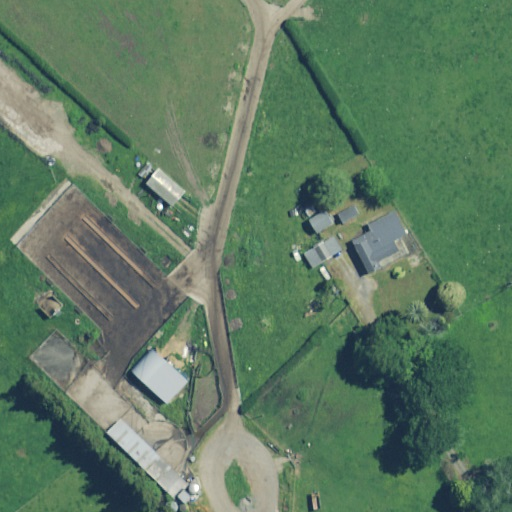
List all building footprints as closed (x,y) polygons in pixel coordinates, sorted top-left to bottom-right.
[(185,192),(159,169),(146,183),(172,206),(185,192)] [(358,215),(352,203),(336,211),(342,223),(358,215)] [(325,210),(319,214),(313,204),(302,211),(309,221),(317,234),(333,223),(325,210)] [(408,253),(400,238),(406,235),(395,213),(369,226),(372,231),(352,241),(369,274),(380,268),(379,268),(408,253)] [(343,247),(334,235),(306,255),(315,267),(343,247)] [(312,271),(301,255),(294,259),(305,275),(312,271)] [(60,309),(50,299),(40,309),(50,318),(60,309)] [(187,381),(152,349),(132,372),(167,404),(187,381)] [(186,484),(120,419),(107,433),(173,498),(186,484)] [(193,499),(185,489),(177,496),(185,505),(193,499)] [(179,511),(181,511),(173,500),(166,505),(171,511),(179,511)]
